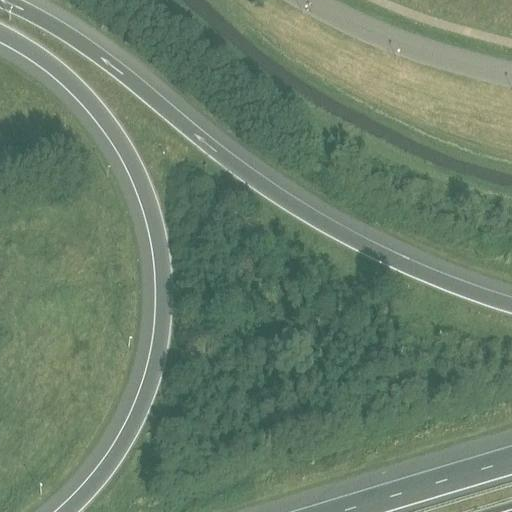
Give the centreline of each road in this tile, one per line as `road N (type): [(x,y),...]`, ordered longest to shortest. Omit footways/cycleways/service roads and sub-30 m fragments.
road 1 (motorway): [(511,305),(432,281),(305,215),(53,27),(0,1)]
road 2 (motorway): [(0,39),(73,91),(104,128),(143,205),(156,262),(151,359),(137,403),(112,449),(57,511)]
road 3 (unclassified): [(308,0),(393,39),(511,74)]
road 4 (motorway): [(511,460),(345,511)]
